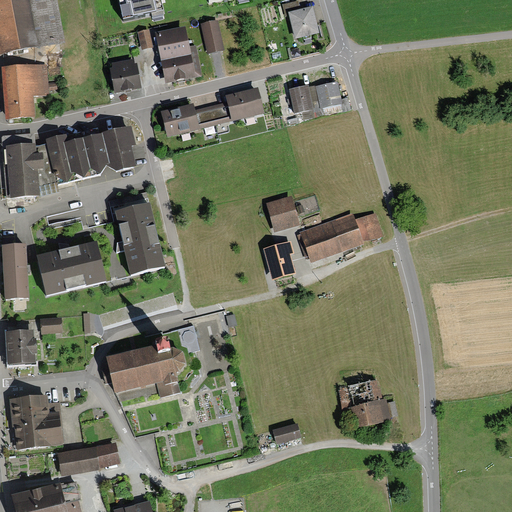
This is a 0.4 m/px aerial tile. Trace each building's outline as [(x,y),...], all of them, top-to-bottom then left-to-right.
[(52,0),(0,0),(0,54),(61,43),(52,0)] [(117,0),(122,25),(151,19),(152,21),(165,19),(161,0),(117,0)] [(319,33),(312,7),(299,11),(297,1),(282,5),(285,15),(289,14),(295,39),(319,33)] [(205,54),(223,50),(217,21),(199,25),(205,54)] [(195,75),(185,28),(158,34),(167,81),(195,75)] [(148,31),(138,33),(141,49),(151,47),(148,31)] [(116,92),(140,89),(136,65),(134,65),(133,61),(113,64),(114,68),(112,69),(116,92)] [(46,66),(2,70),(6,120),(35,118),(34,98),(49,97),(46,66)] [(337,82),(315,87),(319,107),(341,102),(337,82)] [(307,87),(289,91),(294,113),(312,109),(307,87)] [(264,116),(258,91),(248,93),(226,99),(227,103),(195,111),(194,105),(183,108),(160,113),(167,139),(200,131),(199,129),(232,121),(232,123),(264,116)] [(48,147),(37,149),(37,155),(44,154),(45,170),(39,171),(40,187),(58,184),(136,167),(132,150),(136,149),(132,129),(67,145),(66,138),(47,142),(48,147)] [(37,146),(6,148),(9,199),(41,197),(40,187),(39,171),(45,170),(44,154),(37,155),(37,149),(37,146)] [(292,198),(267,205),(275,234),(300,227),(292,198)] [(115,214),(122,243),(118,243),(116,254),(124,252),(131,278),(166,269),(150,205),(115,214)] [(353,214),(301,233),(302,235),(299,236),(307,260),(310,259),(311,264),(364,246),(364,244),(356,221),(353,214)] [(376,214),(356,221),(364,244),(384,237),(376,214)] [(45,297),(107,283),(98,241),(69,248),(69,245),(60,245),(61,250),(35,256),(45,297)] [(291,244),(264,252),(268,266),(272,282),(296,275),(290,257),(294,256),(291,244)] [(25,246),(2,248),(5,302),(28,301),(25,246)] [(94,313),(84,315),(88,335),(98,333),(94,313)] [(59,320),(41,321),(42,334),(60,332),(59,320)] [(185,332),(183,336),(184,341),(187,344),(192,343),(195,339),(194,334),(190,331),(185,332)] [(20,333),(7,334),(9,365),(26,364),(25,355),(36,354),(35,342),(21,343),(20,333)] [(152,352),(107,361),(109,374),(114,398),(162,388),(163,392),(164,397),(181,393),(178,378),(185,369),(182,356),(169,351),(167,342),(151,346),(152,352)] [(391,423),(387,402),(383,402),(379,380),(338,389),(343,412),(352,410),(353,415),(357,430),(391,423)] [(47,397),(7,401),(10,428),(13,428),(15,452),(64,447),(60,407),(49,409),(47,397)] [(297,425),(274,431),(277,445),(301,440),(297,425)] [(95,447),(100,466),(120,461),(115,442),(95,447)] [(57,454),(61,474),(100,466),(95,447),(57,454)] [(15,511),(41,511),(65,507),(60,487),(13,498),(15,511)] [(150,511),(148,501),(114,510),(114,511),(150,511)]
